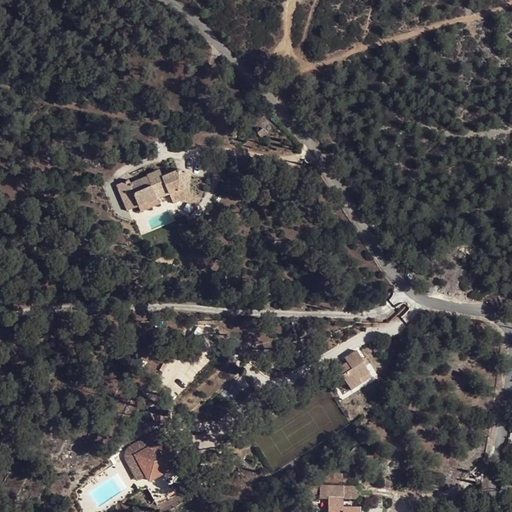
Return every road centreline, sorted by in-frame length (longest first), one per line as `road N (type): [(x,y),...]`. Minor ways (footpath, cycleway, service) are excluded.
road 1 (unclassified): [(165,0),(201,24),(263,88),(411,290),(504,328),(511,343),(487,511)]
road 2 (track): [(0,85),(205,137),(223,151)]
